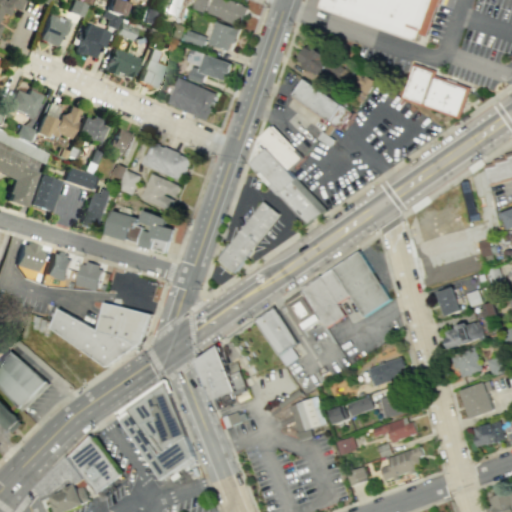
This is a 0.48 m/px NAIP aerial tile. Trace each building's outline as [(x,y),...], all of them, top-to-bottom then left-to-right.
[(0,0),(0,30),(2,26),(0,25),(0,17),(2,13),(9,16),(12,7),(21,10),(24,0),(7,0),(7,1),(6,0),(0,0)] [(73,0),(76,0),(87,5),(82,17),(68,12),(73,0)] [(183,0),(166,0),(164,13),(179,17),(183,0)] [(207,0),(194,0),(191,8),(203,12),(207,0)] [(241,24),(247,5),(230,0),(211,0),(207,14),(241,24)] [(322,0),(320,8),(424,45),(439,0),(322,0)] [(103,10),(100,17),(107,20),(104,26),(115,30),(121,17),(103,10)] [(48,14),(56,18),(58,14),(70,20),(63,36),(60,35),(55,47),(38,40),(48,14)] [(208,43),(231,51),(238,28),(215,21),(208,43)] [(114,35),(120,22),(136,29),(131,42),(114,35)] [(175,51),(183,25),(172,22),(164,48),(175,51)] [(84,24),(106,32),(100,49),(97,48),(93,58),(83,54),(82,55),(75,52),(79,40),(78,39),(84,24)] [(297,61),(321,77),(330,63),(338,67),(340,64),(309,44),(297,61)] [(108,47),(137,59),(130,77),(128,76),(127,78),(123,77),(123,75),(115,72),(114,75),(99,69),(108,47)] [(149,49),(156,52),(151,63),(162,68),(153,88),(144,84),(143,85),(135,81),(149,49)] [(200,64),(202,51),(187,50),(186,63),(200,64)] [(199,72),(206,54),(234,63),(227,82),(199,72)] [(193,66),(199,68),(198,72),(206,75),(203,84),(188,78),(193,66)] [(414,66),(403,97),(422,104),(432,77),(433,73),(429,71),(418,68),(414,66)] [(375,80),(366,75),(357,93),(366,97),(375,80)] [(179,77),(218,94),(212,108),(213,109),(208,121),(167,104),(179,77)] [(422,104),(457,117),(463,101),(467,89),(449,83),(432,77),(422,104)] [(293,95),(303,80),(352,114),(341,129),(293,95)] [(15,90),(26,94),(28,90),(42,96),(31,120),(24,117),(25,115),(8,107),(15,90)] [(41,115),(54,121),(57,115),(60,115),(65,113),(68,106),(78,110),(68,139),(55,134),(53,137),(45,133),(43,137),(33,131),(41,115)] [(83,116),(90,119),(91,116),(105,122),(97,142),(76,134),(83,116)] [(19,123),(33,130),(27,143),(13,136),(19,123)] [(271,125),(257,141),(248,165),(262,180),(278,196),(296,179),(287,170),(301,160),(271,125)] [(116,127),(135,135),(126,156),(107,147),(116,127)] [(0,130),(0,144),(41,165),(47,153),(0,130)] [(153,141),(181,152),(180,155),(191,159),(188,168),(189,168),(184,181),(142,164),(146,154),(148,155),(153,141)] [(68,146),(75,149),(70,158),(64,155),(68,146)] [(58,149),(64,151),(61,159),(55,156),(58,149)] [(0,150),(21,161),(18,167),(33,172),(21,207),(5,202),(8,194),(5,193),(9,180),(0,175),(0,150)] [(92,150),(99,153),(90,174),(82,171),(86,161),(87,161),(92,150)] [(511,150),(503,153),(504,156),(491,159),(492,162),(483,164),(489,185),(511,178),(511,150)] [(119,164),(128,168),(123,179),(111,174),(114,166),(117,167),(119,164)] [(67,167),(93,176),(92,177),(95,178),(92,189),(87,187),(86,189),(62,181),(67,167)] [(127,169),(142,175),(133,195),(119,189),(127,169)] [(39,174),(59,181),(48,212),(28,205),(39,174)] [(182,186),(153,174),(143,198),(171,209),(175,199),(166,196),(167,194),(177,198),(182,186)] [(458,183),(467,180),(478,219),(469,222),(458,183)] [(306,225),(325,210),(298,181),(279,197),(306,225)] [(98,195),(101,187),(111,191),(98,229),(78,222),(88,191),(98,195)] [(263,202),(280,215),(233,275),(217,262),(263,202)] [(498,213),(511,207),(511,227),(508,229),(503,217),(500,219),(498,213)] [(115,210),(141,218),(138,226),(144,227),(143,231),(152,234),(155,225),(142,221),(145,211),(169,218),(167,226),(176,229),(172,242),(170,241),(166,253),(151,248),(151,250),(138,246),(139,243),(129,240),(129,241),(108,235),(115,210)] [(492,253),(489,239),(477,242),(481,256),(492,253)] [(24,241),(37,245),(36,248),(41,250),(34,271),(13,265),(19,243),(23,244),(24,241)] [(55,251),(67,255),(66,258),(71,259),(64,280),(43,274),(50,253),(54,254),(55,251)] [(390,301),(360,253),(302,290),(327,329),(346,317),(339,307),(350,301),(362,319),(390,301)] [(86,260),(99,264),(98,267),(103,269),(96,290),(75,283),(82,262),(86,263),(86,260)] [(437,292),(445,316),(461,310),(453,286),(437,292)] [(103,300),(96,328),(57,307),(50,325),(105,365),(119,356),(139,343),(141,341),(149,318),(151,312),(103,300)] [(297,342),(275,308),(255,322),(277,355),(297,342)] [(485,339),(481,321),(446,329),(450,347),(485,339)] [(213,401),(196,358),(213,347),(219,343),(227,363),(228,366),(238,362),(248,386),(213,401)] [(459,377),(482,371),(475,347),(452,354),(459,377)] [(45,380),(48,383),(22,410),(18,407),(0,389),(0,358),(9,349),(45,380)] [(492,375),(506,371),(501,355),(487,360),(492,375)] [(374,385),(408,374),(402,357),(368,368),(374,385)] [(470,418),(495,410),(488,391),(492,390),(489,380),(461,389),(470,418)] [(164,478),(195,455),(170,381),(122,413),(164,478)] [(380,398),(385,418),(408,412),(402,392),(380,398)] [(347,403),(351,416),(374,408),(369,396),(347,403)] [(12,431),(20,423),(18,420),(19,418),(17,416),(17,415),(15,412),(12,411),(0,399),(0,421),(8,429),(9,428),(12,431)] [(347,419),(344,405),(329,409),(333,423),(347,419)] [(241,423),(225,429),(221,419),(237,413),(241,423)] [(374,436),(389,432),(390,441),(414,435),(410,418),(372,427),(374,436)] [(477,447),(506,439),(500,420),(472,428),(477,447)] [(95,492),(119,473),(89,434),(67,455),(83,477),(95,492)] [(336,441),(340,455),(356,450),(352,436),(336,441)] [(413,462),(424,458),(420,445),(388,458),(390,464),(380,468),(385,481),(415,469),(413,462)] [(65,454),(33,485),(40,500),(50,495),(73,484),(75,483),(83,477),(65,454)] [(346,472),(350,486),(367,480),(363,466),(346,472)] [(56,511),(61,511),(89,499),(83,485),(77,488),(75,483),(50,495),(56,511)] [(493,511),(511,511),(511,490),(489,497),(493,511)]
